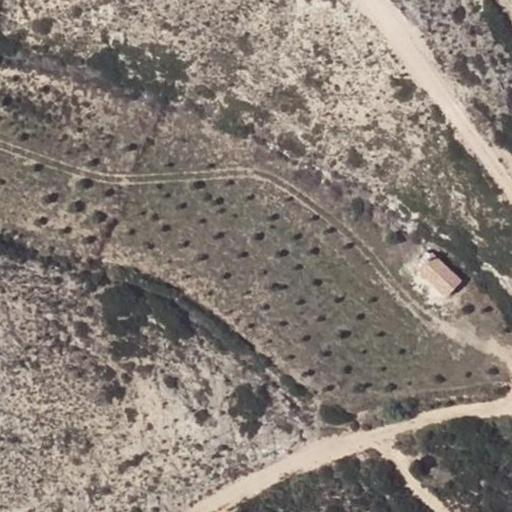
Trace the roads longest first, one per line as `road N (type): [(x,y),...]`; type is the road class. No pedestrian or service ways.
road 1 (track): [(172,511),(203,487),(391,410),(511,404)]
road 2 (track): [(511,199),(374,0)]
road 3 (track): [(391,410),(406,458),(451,511)]
